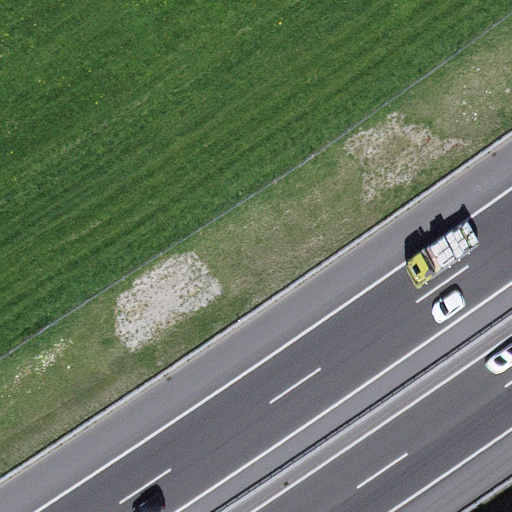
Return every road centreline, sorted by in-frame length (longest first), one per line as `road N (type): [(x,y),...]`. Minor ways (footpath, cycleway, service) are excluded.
road 1 (motorway): [(511,214),(77,511)]
road 2 (motorway): [(351,511),(511,400)]
